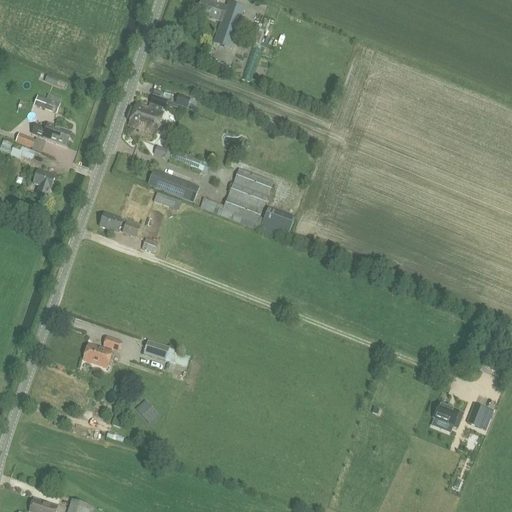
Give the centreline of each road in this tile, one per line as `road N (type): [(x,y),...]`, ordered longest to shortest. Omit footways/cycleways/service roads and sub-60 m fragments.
road 1 (tertiary): [(0,461),(160,0)]
road 2 (unknown): [(79,232),(438,371)]
